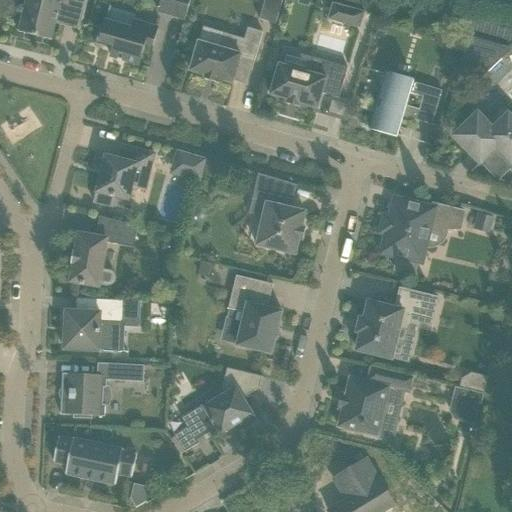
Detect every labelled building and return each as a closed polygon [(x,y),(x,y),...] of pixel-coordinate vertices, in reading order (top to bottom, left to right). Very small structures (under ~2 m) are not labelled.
[(87,0),(26,0),(18,32),(51,40),(58,14),(82,20),(87,0)] [(161,0),(158,12),(184,19),(190,0),(161,0)] [(265,0),(260,20),(276,25),(283,0),(265,0)] [(364,12),(333,3),(328,20),(360,29),(364,12)] [(100,27),(95,44),(112,49),(110,57),(139,65),(145,44),(153,46),(158,29),(133,22),(131,29),(105,22),(103,28),(100,27)] [(190,71),(205,76),(204,80),(216,83),(217,79),(232,84),(240,56),(254,60),(263,32),(247,28),(244,39),(224,33),(219,49),(198,43),(190,71)] [(511,49),(468,36),(461,61),(470,64),(483,78),(511,49)] [(270,95),(288,100),(287,104),(298,108),(299,104),(318,109),(322,94),(338,98),(347,68),(312,57),(308,73),(279,64),(270,95)] [(401,137),(401,136),(398,135),(403,117),(432,126),(437,106),(442,91),(375,71),(375,73),(385,76),(376,107),(370,127),(360,124),(360,125),(401,137)] [(488,125),(477,114),(453,137),(469,153),(473,149),(485,162),(482,165),(498,181),(510,170),(511,171),(511,118),(504,110),(488,125)] [(148,181),(155,154),(121,146),(118,159),(97,154),(94,167),(102,169),(102,176),(100,177),(93,202),(113,207),(115,198),(129,201),(132,187),(134,178),(148,181)] [(205,162),(177,154),(173,168),(183,171),(180,181),(198,186),(201,174),(205,162)] [(205,162),(201,174),(217,179),(221,166),(205,162)] [(296,185),(258,174),(249,214),(262,217),(256,246),(295,255),(299,239),(303,240),(305,229),(302,228),(305,212),(286,208),(291,185),(296,187),(296,185)] [(432,209),(395,200),(391,215),(383,213),(377,236),(386,238),(382,253),(398,257),(395,270),(413,274),(416,261),(421,262),(424,248),(429,229),(449,229),(459,228),(463,213),(433,205),(432,209)] [(494,218),(478,214),(474,230),(490,234),(494,218)] [(99,285),(106,286),(111,286),(115,282),(116,277),(114,273),(109,271),(101,269),(106,243),(117,245),(134,248),(135,240),(138,227),(99,216),(95,237),(79,234),(76,251),(73,250),(70,265),(73,265),(70,282),(80,283),(80,285),(84,285),(84,284),(98,287),(99,285)] [(198,275),(212,278),(215,265),(201,261),(198,275)] [(268,284),(236,276),(228,309),(244,313),(236,346),(271,354),(275,338),(278,338),(281,329),(278,328),(282,312),(267,308),(263,307),(268,284)] [(431,324),(437,298),(400,289),(396,309),(368,302),(364,319),(359,318),(355,333),(360,335),(356,351),(391,359),(396,341),(402,317),(418,321),(431,324)] [(65,311),(64,350),(122,352),(122,319),(140,320),(140,302),(94,299),(94,312),(65,311)] [(144,366),(98,364),(97,376),(63,374),(61,415),(73,415),(73,418),(91,419),(92,419),(92,416),(105,417),(105,407),(103,407),(104,387),(106,387),(106,381),(143,383),(144,366)] [(392,440),(396,422),(404,391),(409,392),(413,377),(372,367),(368,382),(350,378),(338,427),(392,440)] [(226,393),(206,405),(206,406),(214,419),(205,425),(214,439),(240,423),(244,430),(257,422),(251,411),(249,412),(245,407),(247,406),(243,398),(259,388),(262,377),(226,368),(222,387),(226,393)] [(460,388),(484,394),(488,378),(472,373),(462,380),(460,388)] [(474,425),(479,402),(453,396),(449,412),(455,420),(474,425)] [(188,427),(173,435),(184,452),(198,444),(188,427)] [(65,474),(115,485),(117,474),(132,477),(137,455),(122,452),(123,450),(73,439),(72,441),(58,438),(53,462),(67,465),(65,474)] [(315,449),(279,471),(289,487),(300,480),(301,482),(326,467),(315,449)] [(382,511),(394,505),(366,459),(348,470),(351,475),(336,484),(347,500),(328,511),(382,511)] [(134,485),(130,499),(136,508),(147,502),(150,489),(134,485)] [(306,511),(299,499),(292,504),(296,511),(306,511)]
